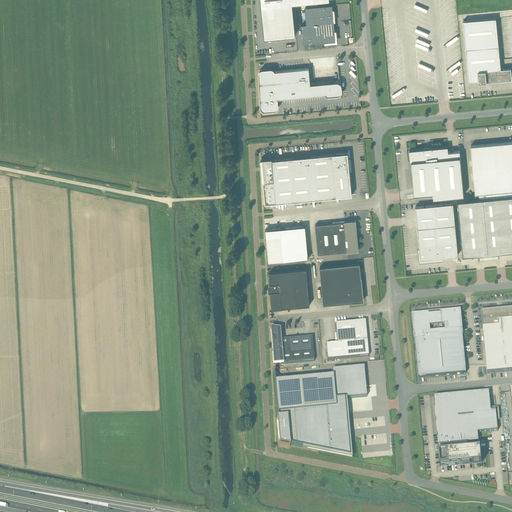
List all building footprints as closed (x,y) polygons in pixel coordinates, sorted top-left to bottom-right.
[(264,0),(268,37),(296,34),(293,2),(317,0),(264,0)] [(332,5),(305,7),(306,19),(307,19),(307,22),(307,23),(307,24),(302,25),(303,39),(304,42),(304,43),(303,43),(303,44),(335,41),(332,5)] [(506,72),(506,71),(507,71),(508,70),(507,70),(507,69),(506,69),(506,68),(504,69),(503,69),(501,69),(496,18),(463,21),(469,81),(479,80),(479,82),(480,82),(480,81),(485,80),(485,81),(509,79),(508,71),(506,72)] [(269,111),(275,110),(276,110),(277,109),(278,108),(278,107),(278,106),(278,105),(278,99),(326,94),(324,83),(310,84),(309,68),(275,71),(275,70),(274,70),(273,69),(272,69),(271,68),(270,68),(262,69),(261,70),(260,70),(259,71),(259,72),(259,73),(259,76),(260,107),(261,108),(261,109),(262,110),(263,111),(264,111),(265,111),(269,111)] [(324,83),(326,94),(326,95),(326,96),(327,96),(338,95),(339,95),(340,94),(341,94),(342,93),(342,92),(342,91),(342,90),(342,86),(342,85),(341,84),(341,83),(340,83),(339,82),(338,82),(335,82),(324,83)] [(511,141),(471,146),(475,194),(477,194),(511,190),(511,141)] [(424,149),(409,150),(410,161),(411,161),(414,194),(433,192),(433,198),(464,195),(460,151),(448,152),(448,146),(432,148),(432,147),(431,147),(431,148),(425,149),(425,148),(423,148),(424,149)] [(265,203),(352,195),(350,173),(350,171),(349,171),(348,152),(348,151),(337,152),(337,153),(337,154),(261,161),(265,203)] [(478,199),(458,201),(463,255),(511,250),(511,190),(477,194),(478,199)] [(458,255),(453,203),(415,207),(419,248),(418,248),(419,262),(443,260),(443,257),(458,255)] [(318,254),(358,250),(357,238),(357,236),(356,230),(357,230),(356,220),(355,220),(355,221),(344,222),(344,221),(333,223),(328,224),(324,224),(315,225),(318,254)] [(285,228),(265,229),(268,262),(308,258),(305,226),(290,227),(291,238),(286,239),(285,228)] [(353,302),(353,301),(363,300),(361,278),(362,278),(361,278),(360,263),(320,267),(321,283),(322,283),(322,287),(322,288),(323,305),(329,304),(333,303),(333,304),(334,303),(353,302)] [(282,308),(310,305),(306,269),(269,272),(270,278),(269,278),(269,284),(268,284),(269,292),(270,291),(272,310),(282,308)] [(511,308),(481,311),(487,373),(511,370),(511,308)] [(414,334),(414,333),(418,377),(466,373),(462,329),(463,329),(461,310),(440,312),(441,313),(436,314),(436,313),(433,313),(434,314),(429,315),(429,313),(412,314),(414,334)] [(327,360),(369,356),(367,340),(366,340),(365,331),(366,331),(366,330),(365,331),(365,328),(365,321),(355,322),(354,322),(350,322),(340,323),(336,324),(336,323),(335,324),(337,343),(326,344),(326,345),(329,344),(330,359),(327,360)] [(271,328),(273,351),(272,351),(274,365),(283,364),(284,364),(314,361),(312,337),(291,339),(281,340),(280,337),(281,337),(280,337),(280,336),(280,335),(280,334),(280,333),(280,331),(278,331),(278,330),(277,330),(275,330),(273,330),(273,329),(273,330),(272,329),(271,324),(270,324),(271,328)] [(294,380),(275,382),(278,419),(276,419),(279,445),(290,447),(289,445),(319,451),(333,454),(350,457),(347,429),(344,399),(366,397),(363,367),(332,370),(333,376),(294,380)] [(489,391),(434,396),(439,446),(439,448),(438,448),(439,448),(439,450),(438,450),(438,451),(439,451),(439,453),(438,453),(440,467),(462,465),(463,468),(470,467),(470,464),(482,463),(480,449),(479,449),(478,433),(498,431),(496,411),(491,411),(489,391)]
